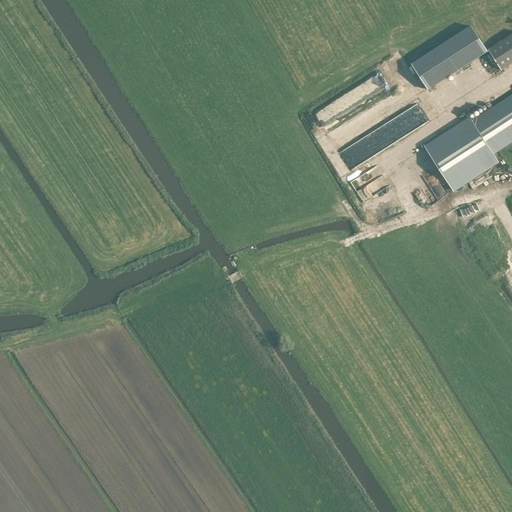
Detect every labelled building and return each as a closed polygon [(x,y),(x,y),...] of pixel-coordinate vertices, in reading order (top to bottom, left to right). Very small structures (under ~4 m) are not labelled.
[(469,21),(410,60),(426,86),(486,47),(469,21)] [(511,57),(511,28),(486,44),(500,66),(511,57)] [(470,113),(425,141),(453,185),(498,156),(493,148),(511,135),(511,89),(471,116),(470,113)] [(355,154),(432,111),(423,93),(400,106),(401,109),(347,139),(355,154)] [(399,105),(408,98),(405,94),(396,100),(399,105)] [(350,114),(336,123),(344,136),(358,127),(350,114)] [(363,168),(370,176),(379,167),(372,160),(363,168)] [(437,167),(430,169),(432,175),(437,174),(439,183),(445,182),(443,176),(440,177),(437,167)] [(511,205),(507,208),(502,199),(493,203),(511,238),(511,248),(508,251),(511,259),(511,205)]
